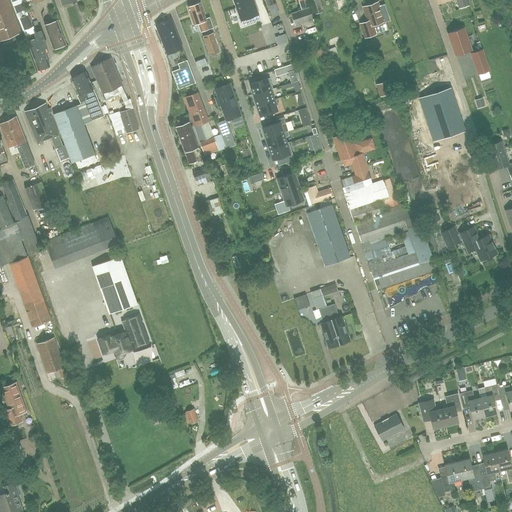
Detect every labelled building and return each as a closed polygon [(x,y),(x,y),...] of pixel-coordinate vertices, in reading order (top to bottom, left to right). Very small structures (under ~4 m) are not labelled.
[(0,0),(0,40),(20,32),(7,0),(0,0)] [(11,0),(14,7),(14,8),(18,19),(19,18),(24,30),(33,27),(28,14),(28,15),(23,4),(21,5),(19,0),(11,0)] [(252,0),(233,0),(241,20),(242,20),(242,21),(240,22),(241,24),(243,23),(242,20),(258,14),(252,0)] [(309,7),(308,7),(305,0),(298,0),(302,9),(291,13),(295,25),(301,23),(303,29),(315,25),(309,7)] [(315,14),(322,12),(318,0),(311,0),(315,14)] [(455,0),(459,9),(469,6),(467,0),(455,0)] [(384,4),(379,6),(377,2),(363,7),(368,21),(361,23),(366,38),(376,34),(375,34),(374,35),(371,26),(389,19),(384,4)] [(199,3),(188,7),(193,24),(198,22),(201,31),(208,29),(212,27),(209,18),(207,19),(205,20),(199,3)] [(275,9),(267,12),(272,25),(280,21),(275,9)] [(166,54),(182,48),(171,19),(156,24),(167,53),(166,53),(166,54)] [(53,49),(65,44),(56,20),(44,25),(53,49)] [(463,28),(448,33),(456,55),(471,50),(463,28)] [(38,70),(49,66),(43,48),(46,46),(41,31),(28,36),(29,41),(28,41),(38,70)] [(213,33),(203,36),(209,55),(220,52),(213,33)] [(490,71),(489,68),(480,42),(476,43),(479,51),(471,53),(476,67),(478,75),(490,71)] [(205,48),(199,50),(202,60),(208,59),(205,48)] [(103,93),(122,84),(111,58),(91,67),(103,93)] [(180,69),(172,72),(178,89),(191,84),(188,75),(191,74),(186,61),(178,64),(180,69)] [(288,72),(291,83),(298,81),(295,70),(288,72)] [(86,72),(75,76),(74,77),(72,78),(73,81),(79,94),(77,95),(80,104),(85,102),(92,121),(93,120),(99,117),(104,115),(99,101),(86,72)] [(268,78),(249,83),(252,95),(272,89),(273,89),(269,78),(268,78)] [(375,85),(379,98),(391,93),(386,81),(375,85)] [(38,92),(42,98),(59,88),(55,82),(38,92)] [(240,114),(239,114),(228,84),(216,89),(219,97),(216,98),(218,105),(221,103),(227,119),(231,117),(234,127),(244,123),(240,114)] [(113,102),(129,94),(125,85),(108,93),(113,102)] [(464,130),(450,88),(420,98),(433,140),(464,130)] [(255,106),(275,100),(272,89),(252,95),(255,106)] [(197,93),(184,97),(194,126),(199,142),(202,149),(204,154),(205,155),(208,154),(218,150),(218,151),(225,148),(222,138),(215,141),(214,136),(211,137),(205,122),(207,121),(197,93)] [(27,107),(40,99),(37,94),(24,101),(27,107)] [(485,106),(482,98),(475,100),(477,109),(485,106)] [(278,111),(275,100),(255,106),(259,117),(278,111)] [(50,112),(53,111),(51,107),(48,108),(46,103),(25,112),(38,144),(42,142),(59,135),(50,112)] [(65,145),(70,157),(72,162),(74,161),(95,153),(84,124),(77,105),(54,114),(65,145)] [(138,130),(131,108),(120,112),(127,133),(138,130)] [(26,168),(35,164),(16,117),(0,124),(9,147),(14,145),(15,147),(17,146),(26,168)] [(284,132),(287,131),(288,131),(284,117),(277,119),(278,122),(261,127),(265,138),(284,132)] [(225,120),(217,123),(221,134),(220,134),(222,138),(225,148),(226,148),(226,147),(234,144),(230,133),(225,120)] [(192,149),(198,147),(189,123),(176,128),(189,164),(197,161),(192,149)] [(284,132),(265,138),(268,148),(287,142),(285,137),(289,136),(287,131),(284,132)] [(350,132),(333,138),(341,161),(342,161),(351,158),(353,164),(356,174),(368,171),(366,165),(362,153),(375,149),(372,138),(354,143),(350,132)] [(0,164),(8,161),(0,140),(0,164)] [(311,144),(314,153),(323,150),(320,141),(311,144)] [(509,164),(501,141),(488,146),(496,169),(509,164)] [(288,142),(287,142),(268,148),(272,160),(291,155),(291,154),(292,153),(288,142)] [(63,146),(55,149),(60,161),(62,160),(68,158),(65,152),(63,146)] [(456,157),(461,185),(478,183),(473,155),(456,157)] [(222,177),(228,175),(224,165),(218,167),(222,177)] [(105,167),(96,170),(99,178),(108,175),(105,167)] [(197,187),(213,181),(207,167),(193,173),(197,187)] [(344,192),(372,183),(368,171),(356,174),(340,180),(344,192)] [(290,175),(289,174),(281,177),(282,178),(277,179),(286,205),(303,200),(294,173),(290,175)] [(260,174),(250,177),(251,183),(262,179),(260,174)] [(349,208),(373,200),(377,199),(388,195),(383,179),(372,183),(344,192),(349,208)] [(49,203),(41,182),(25,188),(33,210),(49,203)] [(96,183),(83,188),(85,194),(98,189),(96,183)] [(315,185),(306,189),(311,204),(331,198),(328,188),(318,192),(315,185)] [(0,201),(0,226),(0,228),(17,224),(10,195),(0,197),(0,200),(0,201)] [(305,208),(325,266),(350,257),(332,203),(336,202),(334,198),(329,200),(329,199),(305,208)] [(207,211),(212,210),(209,200),(204,201),(207,211)] [(354,221),(381,213),(377,201),(350,209),(354,221)] [(364,250),(370,267),(377,290),(436,270),(420,224),(413,226),(406,206),(355,224),(363,246),(408,231),(415,252),(374,266),(372,259),(369,260),(368,257),(371,256),(368,249),(364,250)] [(44,241),(49,253),(51,259),(115,234),(108,217),(44,241)] [(490,256),(496,254),(488,235),(479,240),(473,227),(461,233),(457,235),(454,227),(442,232),(448,247),(460,241),(460,240),(463,238),(469,252),(477,249),(482,260),(483,259),(484,261),(490,258),(490,256)] [(113,239),(55,259),(59,268),(117,248),(113,239)] [(27,255),(9,262),(15,279),(25,305),(32,326),(42,322),(50,319),(47,310),(48,310),(43,297),(34,272),(33,272),(27,255)] [(121,256),(92,266),(105,301),(106,306),(109,313),(137,303),(121,256)] [(320,289),(310,292),(316,310),(319,309),(321,317),(322,317),(324,322),(321,323),(329,347),(339,344),(326,306),(320,289)] [(334,304),(326,306),(339,344),(350,340),(342,316),(338,317),(337,312),(334,304)] [(112,337),(99,341),(104,354),(114,350),(116,355),(118,357),(120,357),(123,356),(124,355),(125,352),(132,349),(130,345),(134,343),(136,348),(149,343),(139,317),(122,323),(126,334),(112,338),(112,337)] [(54,338),(37,344),(46,373),(58,369),(61,377),(67,375),(54,338)] [(70,360),(79,357),(75,345),(66,348),(70,360)] [(466,376),(465,373),(464,367),(456,369),(458,378),(466,376)] [(21,421),(18,414),(25,411),(15,383),(2,387),(7,402),(9,409),(4,410),(9,425),(21,421)] [(497,384),(478,389),(480,398),(485,416),(496,413),(492,399),(500,397),(498,388),(497,384)] [(511,408),(511,390),(511,391),(509,385),(498,388),(500,397),(501,402),(507,401),(509,409),(511,408)] [(485,416),(480,398),(474,400),(472,390),(459,394),(462,406),(469,405),(473,418),(485,416)] [(447,408),(441,409),(445,425),(458,422),(455,409),(461,408),(457,394),(444,397),(447,408)] [(445,425),(441,409),(435,410),(433,400),(419,403),(422,418),(430,416),(433,428),(445,425)] [(165,421),(160,408),(149,413),(154,425),(165,421)] [(193,410),(187,412),(190,423),(197,421),(193,410)] [(382,441),(404,429),(396,414),(374,426),(382,441)] [(22,454),(20,448),(14,431),(4,434),(10,451),(12,458),(22,454)] [(511,481),(511,466),(510,467),(506,449),(494,452),(499,471),(505,469),(508,482),(511,481)] [(492,472),(499,471),(494,452),(482,455),(486,473),(480,475),(483,489),(490,487),(489,481),(494,480),(492,472)] [(457,461),(461,479),(468,477),(471,492),(483,489),(480,475),(478,468),(472,470),(469,458),(457,461)] [(453,481),(461,479),(457,461),(444,464),(447,476),(440,477),(444,492),(454,489),(453,481)] [(5,511),(11,511),(21,508),(17,497),(16,497),(15,495),(18,494),(14,482),(4,486),(6,492),(0,494),(0,511),(5,511)]
